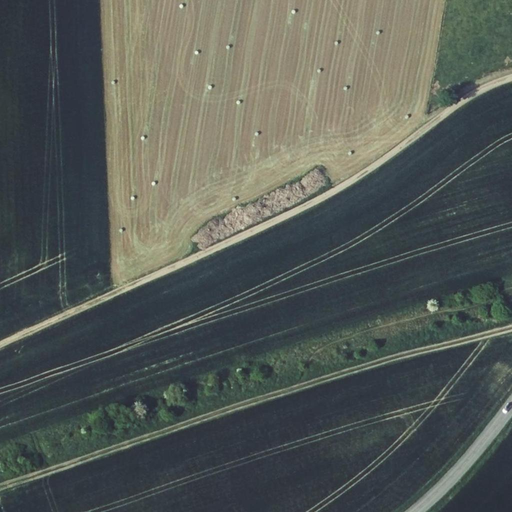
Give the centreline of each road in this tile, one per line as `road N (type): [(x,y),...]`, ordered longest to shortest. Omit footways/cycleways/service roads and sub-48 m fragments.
road 1 (track): [(0,347),(364,177),(430,124),(511,82)]
road 2 (track): [(511,330),(303,386),(0,490)]
road 3 (tertiary): [(511,405),(415,511)]
